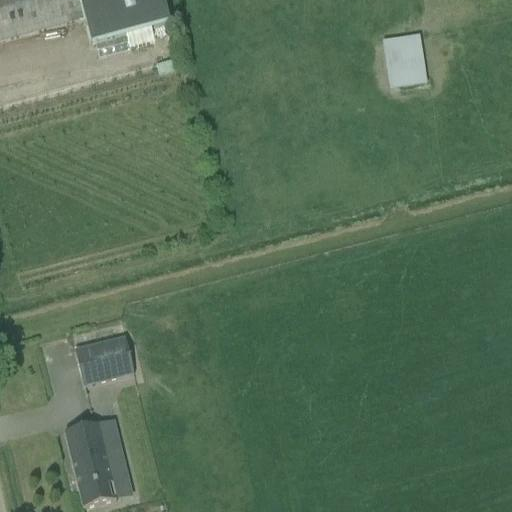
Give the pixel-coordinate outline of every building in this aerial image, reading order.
[(0,0),(0,47),(84,25),(91,48),(124,38),(128,53),(155,46),(150,31),(170,26),(162,0),(0,0)] [(421,38),(383,42),(388,92),(426,88),(421,38)] [(68,117),(136,101),(129,68),(153,63),(151,56),(104,66),(107,80),(49,93),(49,95),(31,99),(29,87),(0,92),(0,136),(69,122),(68,117)] [(132,377),(123,341),(72,354),(81,390),(132,377)] [(102,449),(97,427),(90,429),(90,430),(71,435),(70,434),(63,436),(83,511),(116,503),(106,465),(122,461),(118,445),(102,449)]
